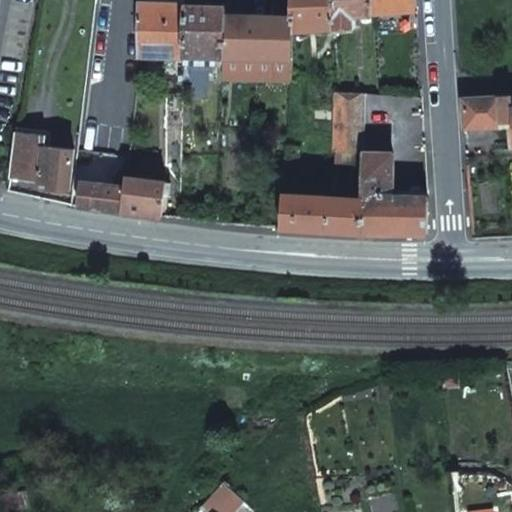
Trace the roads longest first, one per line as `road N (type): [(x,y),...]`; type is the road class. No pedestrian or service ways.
road 1 (unclassified): [(0,216),(243,253),(446,262)]
road 2 (residential): [(446,262),(438,0)]
